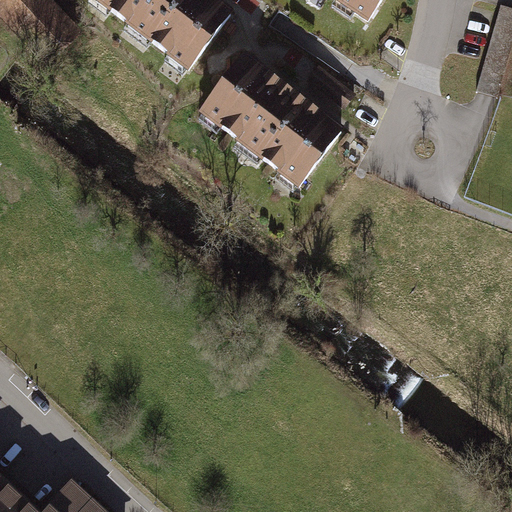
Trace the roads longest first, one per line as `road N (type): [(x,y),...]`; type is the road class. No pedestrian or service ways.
road 1 (residential): [(0,382),(134,511)]
road 2 (residential): [(438,197),(468,127),(417,105)]
road 3 (residential): [(417,105),(387,172),(438,197)]
